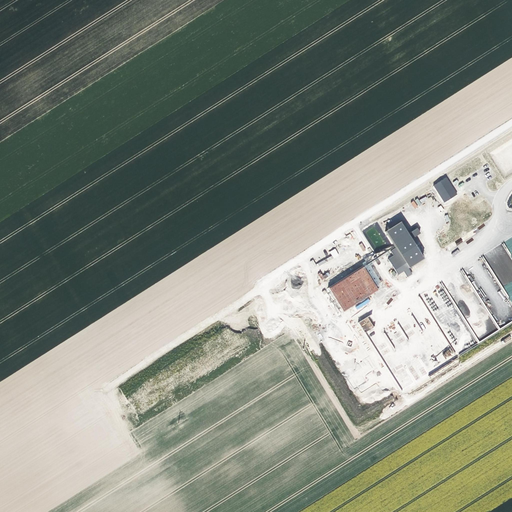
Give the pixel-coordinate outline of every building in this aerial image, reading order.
[(444,202),(458,194),(447,177),(433,185),(444,202)] [(410,267),(425,259),(413,238),(421,233),(418,228),(409,233),(402,221),(387,230),(396,247),(390,250),(394,256),(389,258),(394,268),(390,271),(394,278),(403,273),(407,278),(413,274),(410,267)] [(373,225),(362,230),(366,238),(372,235),(376,233),(373,225)] [(333,258),(339,255),(335,248),(330,251),(333,258)] [(343,311),(379,291),(365,267),(329,286),(343,311)] [(511,281),(503,286),(511,301),(511,281)] [(369,316),(359,321),(364,332),(374,327),(369,316)]
